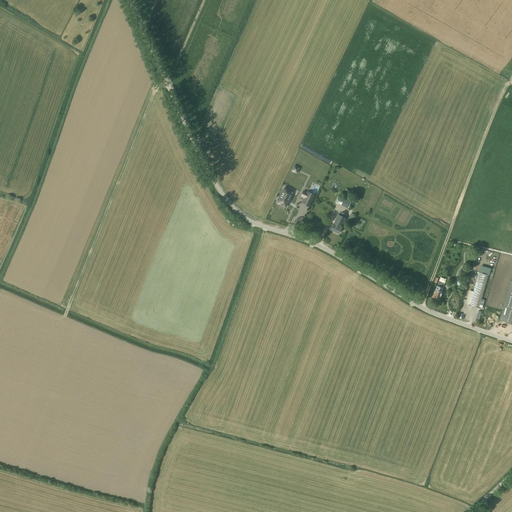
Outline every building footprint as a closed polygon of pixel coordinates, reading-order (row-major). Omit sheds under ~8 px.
[(280,198),(278,203),(286,207),(288,201),(289,202),(292,195),(289,193),(290,190),(285,188),(283,191),(283,190),(279,198),(280,198)] [(304,191),(302,196),(305,198),(302,203),(309,206),(315,195),(308,192),(307,193),(304,191)] [(341,198),(338,203),(341,204),(341,205),(348,208),(353,198),(345,195),(343,200),(341,198)] [(341,228),(346,219),(339,215),(334,224),(333,224),(331,229),(339,233),(341,228)] [(479,272),(469,305),(480,308),(480,307),(481,307),(483,300),(482,300),(489,275),(479,272)] [(511,323),(511,280),(511,281),(500,320),(511,323)] [(435,289),(433,297),(440,299),(444,288),(443,288),(445,283),(439,281),(437,286),(437,285),(435,289)]
